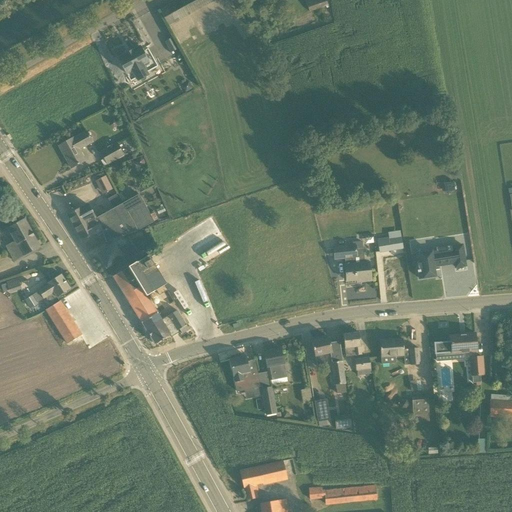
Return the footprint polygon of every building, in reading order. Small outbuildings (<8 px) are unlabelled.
[(168,26),(216,0),(178,0),(159,10),(168,26)] [(304,0),(308,11),(328,5),(326,0),(304,0)] [(286,17),(295,14),(291,4),(283,7),(286,17)] [(171,38),(165,42),(171,53),(178,49),(171,38)] [(131,51),(126,54),(124,55),(125,57),(119,60),(118,59),(129,79),(130,82),(136,78),(138,81),(148,75),(146,73),(158,66),(148,49),(142,52),(140,47),(134,50),(133,50),(131,51)] [(183,84),(182,88),(185,92),(193,87),(190,82),(189,83),(188,81),(183,84)] [(93,143),(86,131),(59,146),(71,168),(85,161),(79,151),(93,143)] [(104,158),(107,164),(123,156),(117,143),(107,149),(110,155),(104,158)] [(137,160),(135,163),(136,166),(140,168),(143,166),(145,163),(143,159),(140,158),(137,160)] [(95,180),(99,188),(103,186),(106,191),(112,188),(104,174),(102,175),(100,172),(96,175),(97,178),(95,180)] [(115,208),(124,203),(118,193),(109,198),(115,208)] [(88,220),(74,227),(82,241),(102,230),(106,243),(131,234),(153,222),(138,195),(96,219),(89,223),(88,220)] [(96,219),(88,204),(68,215),(74,227),(88,220),(89,223),(96,219)] [(9,220),(13,226),(8,229),(15,242),(7,247),(15,261),(40,247),(24,219),(20,213),(9,220)] [(405,248),(403,236),(377,241),(379,253),(405,248)] [(198,251),(216,242),(214,237),(195,246),(198,251)] [(117,249),(114,245),(99,255),(100,257),(100,258),(101,261),(103,261),(107,267),(121,258),(123,262),(137,253),(129,241),(117,249)] [(354,242),(355,246),(334,248),(335,259),(346,258),(347,265),(345,265),(347,281),(361,280),(362,282),(371,281),(369,263),(356,264),(355,257),(357,257),(357,256),(363,256),(362,241),(354,242)] [(416,271),(416,273),(417,273),(418,279),(434,277),(433,268),(432,265),(438,264),(437,255),(452,253),(454,265),(454,268),(464,267),(461,246),(452,247),(452,246),(435,249),(436,252),(412,255),(413,264),(416,264),(417,271),(416,271)] [(113,277),(127,299),(161,278),(147,255),(135,263),(128,267),(121,271),(113,277)] [(61,275),(47,283),(49,286),(40,292),(45,300),(55,293),(58,297),(70,289),(61,275)] [(9,293),(21,289),(17,278),(6,282),(9,293)] [(127,299),(141,322),(157,312),(147,296),(165,284),(161,278),(127,299)] [(422,295),(431,294),(430,286),(421,287),(422,295)] [(33,296),(25,301),(30,309),(38,304),(33,296)] [(81,335),(59,302),(47,309),(67,344),(81,335)] [(186,325),(183,321),(180,315),(177,310),(161,320),(157,312),(141,322),(143,326),(142,327),(145,332),(147,331),(151,338),(150,339),(152,343),(154,342),(155,345),(170,335),(171,337),(179,333),(178,330),(179,330),(186,325)] [(186,325),(179,330),(182,334),(189,329),(186,325)] [(360,347),(359,333),(343,335),(344,348),(345,348),(346,357),(361,355),(360,347)] [(450,336),(451,342),(434,343),(435,354),(477,351),(475,333),(464,334),(464,335),(450,336)] [(335,385),(336,394),(346,393),(344,384),(341,362),(342,362),(340,345),(330,346),(329,338),(311,342),(315,357),(317,366),(325,364),(323,355),(330,353),(335,385)] [(411,365),(419,365),(418,348),(409,349),(403,350),(403,339),(379,341),(381,357),(404,356),(405,365),(411,364),(411,365)] [(258,374),(262,395),(263,395),(267,415),(277,413),(270,381),(278,379),(286,378),(280,348),(264,352),(268,372),(258,374)] [(237,392),(253,388),(255,397),(262,395),(258,374),(257,374),(254,361),(247,362),(245,356),(230,359),(237,392)] [(482,356),(469,357),(471,377),(483,376),(482,356)] [(357,376),(371,374),(369,357),(355,359),(357,376)] [(411,381),(412,391),(422,390),(421,381),(411,381)] [(310,389),(300,390),(303,404),(312,402),(310,389)] [(428,396),(412,396),(412,408),(413,415),(429,414),(428,396)] [(326,400),(314,402),(317,422),(318,422),(324,421),(327,421),(329,420),(326,400)] [(511,400),(490,400),(489,418),(511,418),(511,400)] [(336,429),(345,428),(343,416),(334,417),(336,429)] [(283,461),(239,470),(244,488),(247,500),(257,498),(256,492),(258,492),(257,486),(287,479),(283,461)] [(321,487),(308,488),(309,500),(325,498),(325,505),(377,500),(375,485),(324,490),(324,489),(322,489),(321,487)] [(261,511),(287,511),(286,499),(260,504),(261,511)]
